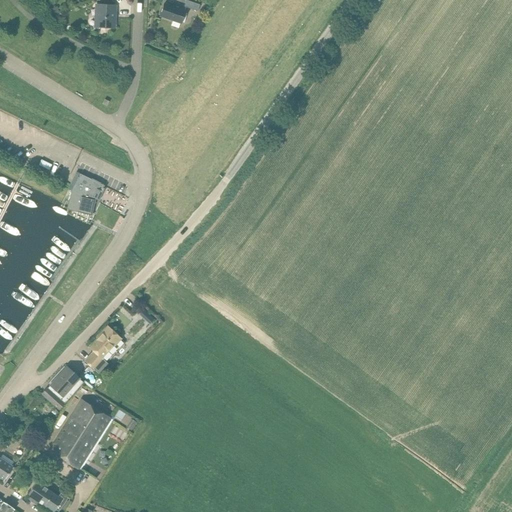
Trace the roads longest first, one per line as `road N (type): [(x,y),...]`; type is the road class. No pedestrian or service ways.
road 1 (unclassified): [(9,395),(39,380),(157,263),(353,0)]
road 2 (unclassified): [(9,395),(119,243),(137,205),(141,153),(116,127)]
road 3 (unclassified): [(116,127),(0,53)]
road 4 (residential): [(139,0),(134,81),(116,127)]
